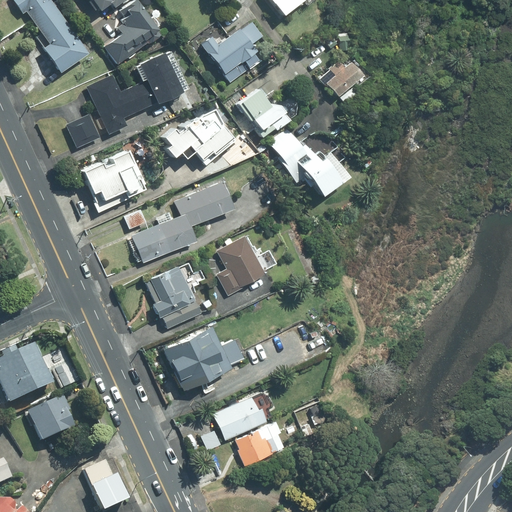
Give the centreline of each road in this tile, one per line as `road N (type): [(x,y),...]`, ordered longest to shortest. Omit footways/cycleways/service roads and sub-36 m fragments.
road 1 (secondary): [(175,511),(73,290)]
road 2 (secondary): [(73,290),(0,128)]
